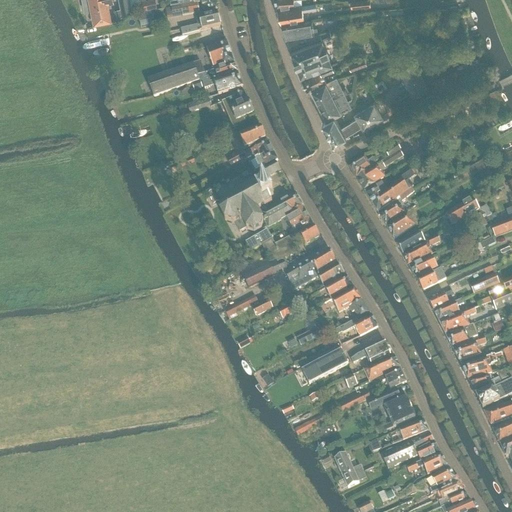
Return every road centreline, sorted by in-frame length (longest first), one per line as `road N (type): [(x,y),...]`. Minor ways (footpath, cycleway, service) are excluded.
road 1 (residential): [(293,177),(483,511)]
road 2 (residential): [(511,477),(392,245),(333,159)]
road 3 (residential): [(220,0),(293,177)]
road 4 (residential): [(333,159),(268,0)]
road 5 (residential): [(333,159),(475,95)]
